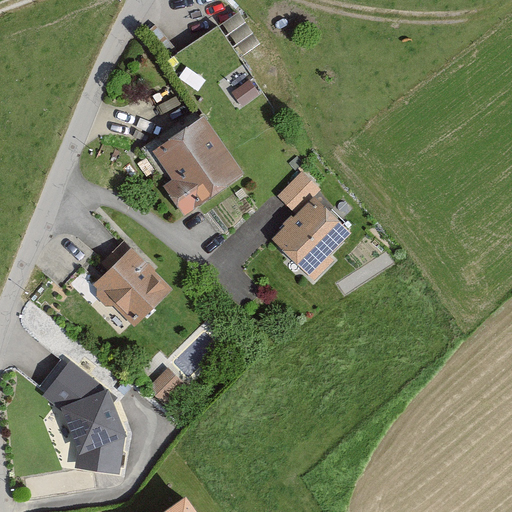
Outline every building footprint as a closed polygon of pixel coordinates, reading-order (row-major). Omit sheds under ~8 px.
[(244,11),(176,42),(191,74),(259,43),(244,11)] [(205,111),(152,145),(174,178),(166,183),(185,212),(246,173),(205,111)] [(275,196),(294,213),(313,193),(320,186),(301,168),(275,196)] [(294,213),(272,235),(310,272),(352,229),(313,193),(294,213)] [(127,245),(92,285),(138,327),(174,288),(127,245)] [(71,361),(44,397),(62,411),(78,453),(77,470),(122,476),(128,431),(112,388),(71,361)] [(164,367),(152,383),(165,392),(177,376),(164,367)] [(206,511),(194,494),(169,511),(206,511)]
